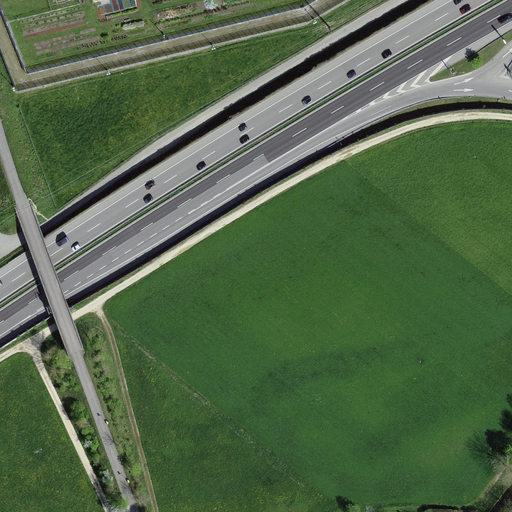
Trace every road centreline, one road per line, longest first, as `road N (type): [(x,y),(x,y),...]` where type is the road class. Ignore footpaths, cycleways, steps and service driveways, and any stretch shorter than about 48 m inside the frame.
road 1 (motorway): [(471,0),(0,289)]
road 2 (unclassified): [(0,250),(401,0)]
road 3 (track): [(94,303),(367,143),(434,120),(511,117)]
road 4 (motorway): [(220,180),(511,8)]
road 5 (motorway): [(0,322),(220,180)]
road 6 (motorway): [(220,180),(400,101),(456,86)]
road 7 (track): [(155,511),(114,347),(94,303)]
road 8 (track): [(29,341),(106,511)]
road 9 (track): [(83,511),(0,399)]
